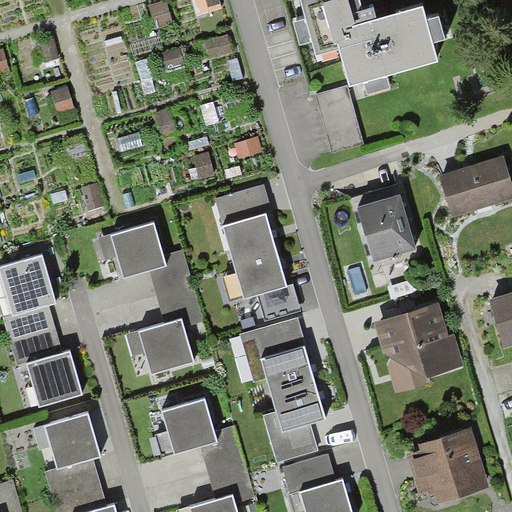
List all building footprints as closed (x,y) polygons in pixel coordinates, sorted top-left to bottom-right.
[(348,85),(436,60),(421,7),(395,14),(376,20),(372,7),(361,10),(358,0),(300,0),(315,54),(338,47),(348,85)] [(211,56),(233,51),(230,37),(208,42),(211,56)] [(346,87),(317,95),(332,150),(361,142),(346,87)] [(239,158),(269,151),(265,133),(235,140),(239,158)] [(471,169),(440,179),(452,220),(511,201),(511,184),(504,159),(471,169)] [(264,186),(215,200),(244,302),(258,299),(265,323),(301,313),(293,285),(287,287),(281,263),(272,233),(267,216),(273,215),(264,186)] [(367,208),(359,211),(375,264),(417,252),(400,197),(367,208)] [(125,280),(151,273),(167,269),(164,258),(153,225),(103,241),(108,259),(118,256),(125,280)] [(183,252),(164,258),(167,269),(151,273),(166,320),(180,317),(183,329),(204,322),(183,252)] [(48,302),(55,300),(41,254),(0,266),(0,275),(11,313),(48,302)] [(511,295),(490,302),(504,350),(511,347),(511,295)] [(28,362),(62,353),(48,302),(11,313),(3,315),(17,365),(28,362)] [(408,314),(375,325),(399,396),(429,386),(427,380),(466,367),(455,336),(450,337),(438,303),(408,314)] [(166,320),(140,328),(151,371),(192,359),(183,329),(180,317),(166,320)] [(296,320),(242,335),(255,383),(266,380),(276,415),(266,418),(279,462),(318,451),(311,424),(324,420),(317,395),(310,368),(296,320)] [(62,353),(28,362),(39,404),(81,392),(70,350),(62,353)] [(204,398),(164,409),(176,452),(199,445),(215,440),(212,427),(204,398)] [(93,457),(99,455),(86,413),(44,425),(57,468),(93,457)] [(199,445),(216,498),(232,494),(234,502),(257,494),(234,420),(212,427),(215,440),(199,445)] [(471,431),(419,448),(421,453),(409,457),(422,497),(435,493),(439,504),(490,487),(471,431)] [(336,481),(327,453),(282,466),(291,495),(299,493),(305,511),(352,511),(345,485),(343,479),(336,481)] [(58,511),(90,511),(107,507),(93,457),(57,468),(46,471),(58,511)] [(0,511),(20,511),(12,480),(0,483),(0,511)] [(216,498),(190,506),(192,511),(237,511),(234,502),(232,494),(216,498)]
